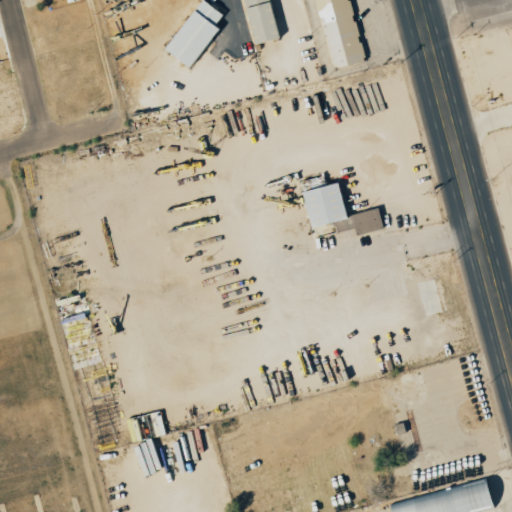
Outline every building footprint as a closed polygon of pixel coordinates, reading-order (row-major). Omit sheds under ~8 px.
[(221,14),(198,0),(195,0),(163,52),(190,69),(217,27),(214,25),(221,14)] [(240,0),(252,45),(276,39),(266,0),(240,0)] [(312,0),(330,69),(362,61),(347,0),(312,0)] [(308,228),(333,223),(335,233),(353,229),(354,235),(381,229),(377,209),(343,216),(336,183),(300,191),(308,228)] [(448,309),(437,277),(416,284),(427,316),(448,309)] [(475,511),(490,508),(482,480),(385,505),(386,511),(475,511)]
